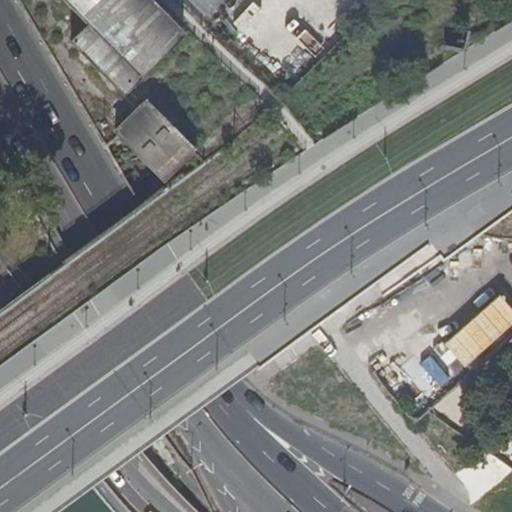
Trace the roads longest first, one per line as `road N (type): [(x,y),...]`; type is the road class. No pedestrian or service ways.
road 1 (primary): [(511,138),(293,275),(0,486)]
road 2 (primary): [(223,392),(0,25)]
road 3 (primary): [(0,107),(186,420)]
road 4 (primary): [(0,303),(161,511)]
road 5 (primary): [(408,511),(223,392)]
road 6 (motorway): [(326,511),(223,392)]
road 7 (motorway): [(186,420),(272,511)]
